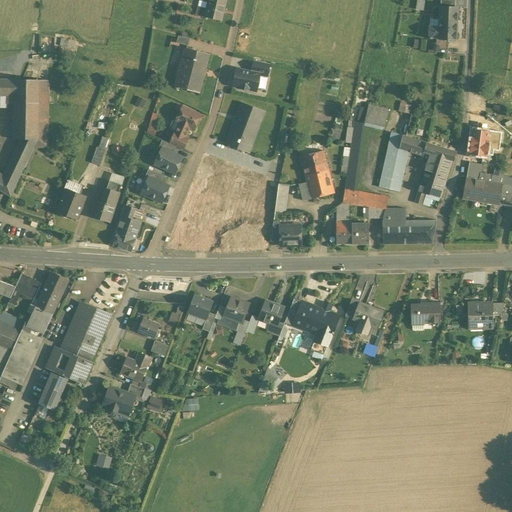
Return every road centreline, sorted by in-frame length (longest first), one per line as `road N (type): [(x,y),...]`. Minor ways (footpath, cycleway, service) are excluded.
road 1 (secondary): [(145,264),(438,261)]
road 2 (residential): [(145,264),(214,113),(241,0)]
road 3 (unclassified): [(145,264),(36,511)]
road 4 (residential): [(438,261),(465,120),(470,0)]
road 5 (secondary): [(0,255),(145,264)]
